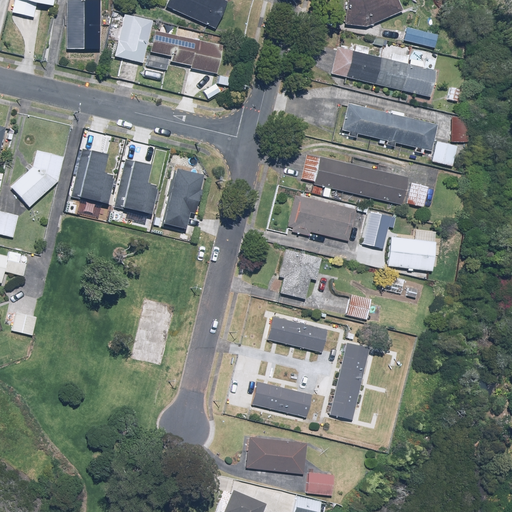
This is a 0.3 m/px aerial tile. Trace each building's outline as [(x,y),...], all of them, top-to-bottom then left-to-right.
[(34,7),(49,10),(50,0),(12,0),(13,0),(10,15),(31,20),(34,7)] [(95,0),(80,0),(80,2),(64,2),(64,51),(97,52),(97,2),(95,2),(95,0)] [(225,3),(219,0),(167,0),(164,8),(213,29),(225,3)] [(401,13),(394,0),(345,0),(345,28),(366,28),(401,13)] [(435,35),(404,28),(401,42),(432,49),(435,35)] [(148,37),(126,32),(122,53),(143,57),(148,37)] [(152,32),(148,53),(169,57),(168,62),(189,67),(188,71),(215,76),(221,46),(152,32)] [(427,98),(433,71),(421,68),(422,63),(409,59),(407,65),(405,64),(407,57),(389,53),(387,60),(366,55),(367,49),(350,45),(349,51),(335,48),(329,75),(427,98)] [(457,89),(448,88),(446,101),(455,102),(457,89)] [(428,152),(435,126),(401,117),(402,113),(389,110),(388,114),(345,104),(339,130),(348,133),(347,136),(355,138),(356,135),(378,140),(377,145),(392,148),(393,144),(412,148),(411,153),(420,155),(421,151),(428,152)] [(465,118),(449,118),(449,142),(464,143),(465,118)] [(0,182),(12,130),(0,126),(0,182)] [(455,145),(434,141),(430,162),(451,166),(455,145)] [(101,155),(82,151),(71,199),(107,207),(113,182),(96,178),(101,155)] [(60,158),(33,152),(30,168),(8,188),(25,208),(54,182),(60,158)] [(321,188),(319,197),(327,199),(329,189),(399,206),(405,178),(304,154),(298,179),(311,182),(311,185),(321,188)] [(143,166),(124,162),(114,210),(149,218),(155,193),(138,189),(143,166)] [(202,181),(174,174),(162,221),(190,228),(202,181)] [(427,187),(408,182),(403,204),(422,208),(427,187)] [(354,210),(293,195),(285,227),(346,242),(354,210)] [(16,217),(0,213),(0,235),(11,238),(16,217)] [(360,244),(381,249),(388,217),(367,213),(360,244)] [(433,242),(389,236),(385,266),(429,272),(433,242)] [(318,258),(283,250),(276,276),(282,278),(278,293),(302,299),(307,280),(313,281),(318,258)] [(20,256),(8,253),(3,273),(21,278),(24,266),(18,264),(20,256)] [(402,281),(383,276),(380,289),(399,294),(402,281)] [(369,299),(348,294),(343,315),(364,320),(369,299)] [(33,317),(14,313),(10,331),(29,336),(33,317)] [(326,330),(269,316),(264,339),(321,352),(326,330)] [(367,348),(343,343),(327,415),(351,420),(367,348)] [(310,395),(254,382),(248,404),(304,417),(310,395)] [(304,444),(247,437),(243,468),(301,475),(304,444)] [(331,475),(306,473),(304,493),(329,495),(331,475)] [(256,511),(260,504),(226,490),(218,511),(256,511)] [(315,511),(318,501),(295,496),(291,511),(315,511)]
